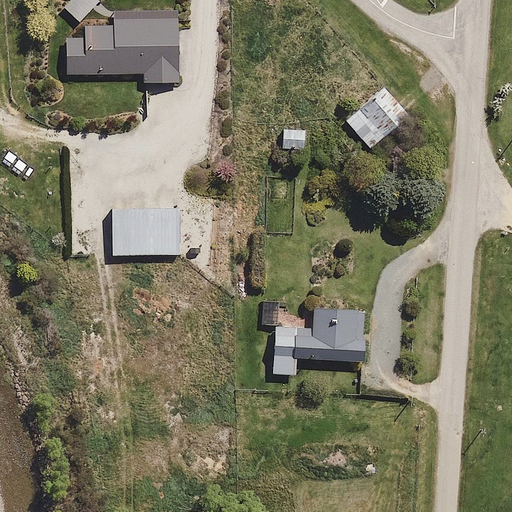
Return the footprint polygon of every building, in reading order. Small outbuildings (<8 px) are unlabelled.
[(99,2),(97,0),(71,0),(64,8),(80,22),(99,2)] [(180,82),(179,8),(113,9),(113,25),(84,25),(84,38),(67,39),(68,75),(144,73),(144,83),(180,82)] [(408,118),(384,89),(345,120),(369,149),(408,118)] [(305,131),(284,129),(282,148),(303,150),(305,131)] [(179,210),(115,211),(116,257),(180,256),(179,210)] [(281,302),(263,301),(262,324),(280,325),(281,302)] [(313,329),(274,328),(273,372),(299,373),(300,359),(364,360),(365,312),(314,311),(313,329)]
